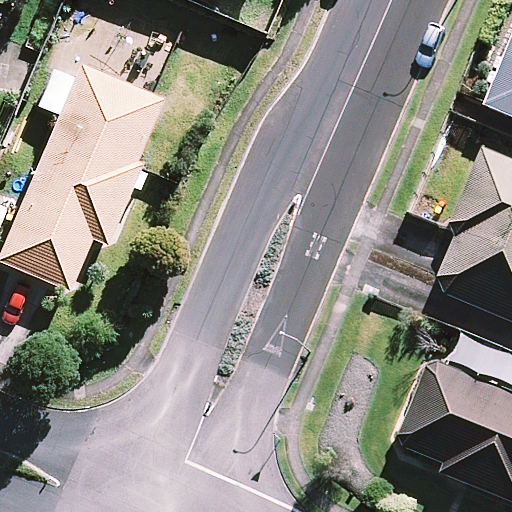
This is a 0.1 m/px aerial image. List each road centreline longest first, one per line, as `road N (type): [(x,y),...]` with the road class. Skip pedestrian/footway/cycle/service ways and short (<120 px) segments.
road 1 (residential): [(389,0),(165,511)]
road 2 (residential): [(0,457),(133,511)]
